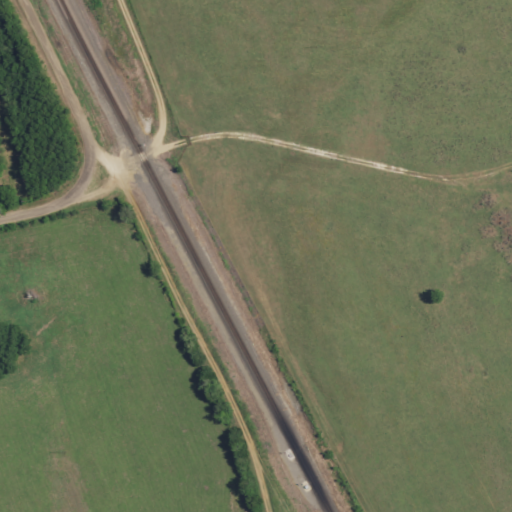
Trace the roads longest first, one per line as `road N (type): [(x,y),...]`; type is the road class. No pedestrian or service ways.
road 1 (track): [(476,181),(413,175),(236,134),(158,148)]
road 2 (residential): [(0,218),(69,199),(87,177),(91,149),(25,0)]
road 3 (track): [(158,148),(158,96),(120,0)]
